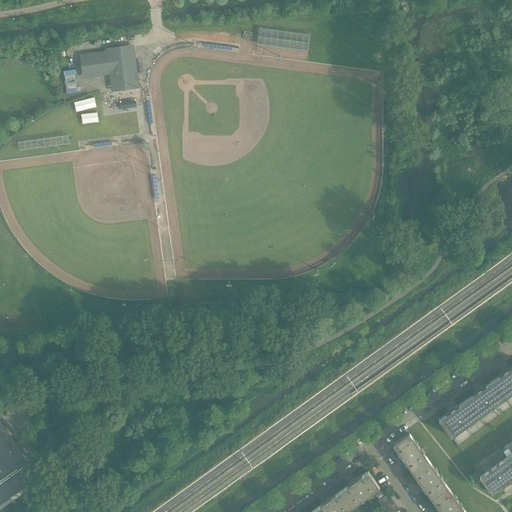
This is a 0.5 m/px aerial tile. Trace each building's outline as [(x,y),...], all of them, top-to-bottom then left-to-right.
[(111,74),(113,90),(138,87),(135,61),(132,62),(131,56),(134,55),(133,47),(107,51),(108,52),(82,56),(85,77),(111,74)] [(136,100),(125,101),(126,108),(137,106),(136,100)] [(493,382),(505,398),(511,392),(511,368),(508,371),(508,370),(504,373),(505,373),(493,382)] [(467,401),(478,417),(505,398),(493,382),(482,390),(481,389),(477,392),(478,393),(467,401)] [(478,417),(467,401),(455,409),(455,408),(451,411),(452,412),(440,420),(451,436),(478,417)] [(0,502),(7,498),(8,499),(11,497),(10,495),(21,488),(22,489),(25,487),(24,485),(34,478),(35,479),(39,477),(38,476),(39,475),(26,459),(28,457),(28,456),(17,441),(16,440),(14,441),(11,438),(13,437),(0,418),(0,502)] [(404,460),(413,472),(429,460),(410,433),(393,445),(402,457),(400,457),(403,461),(404,460)] [(511,478),(511,463),(507,457),(481,477),(492,493),(504,484),(505,485),(508,483),(508,482),(511,478)] [(429,460),(413,472),(421,483),(420,484),(422,488),(424,487),(432,498),(448,487),(429,460)] [(341,491),(352,507),(380,487),(368,472),(356,480),(355,479),(352,482),(352,483),(341,491)] [(466,511),(448,487),(432,498),(440,510),(439,511),(466,511)] [(384,495),(381,488),(376,491),(379,498),(384,495)] [(314,510),(315,511),(345,511),(352,507),(341,491),(329,499),(328,498),(325,501),(326,502),(314,510)] [(378,501),(382,506),(392,499),(389,494),(389,493),(378,501)] [(382,506),(385,511),(396,504),(392,499),(382,506)]
